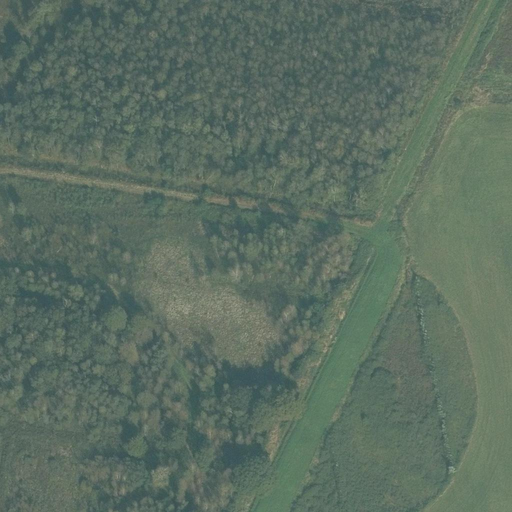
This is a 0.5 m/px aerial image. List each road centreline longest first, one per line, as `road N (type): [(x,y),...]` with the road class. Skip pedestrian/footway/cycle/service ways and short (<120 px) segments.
road 1 (track): [(263,511),(391,251),(375,235),(492,0)]
road 2 (track): [(129,511),(193,463),(182,370),(100,280),(0,259)]
road 3 (track): [(375,235),(286,212),(0,173)]
